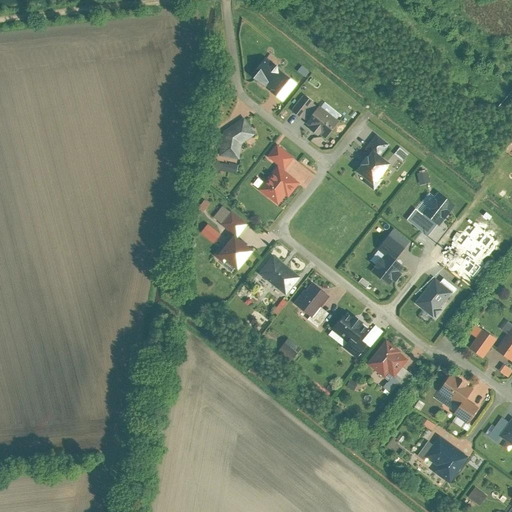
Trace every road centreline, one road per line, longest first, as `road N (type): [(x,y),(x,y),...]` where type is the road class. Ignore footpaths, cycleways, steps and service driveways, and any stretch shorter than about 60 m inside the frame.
road 1 (residential): [(501,389),(456,355),(430,351),(288,238),(283,222),(329,163)]
road 2 (track): [(185,0),(0,22)]
